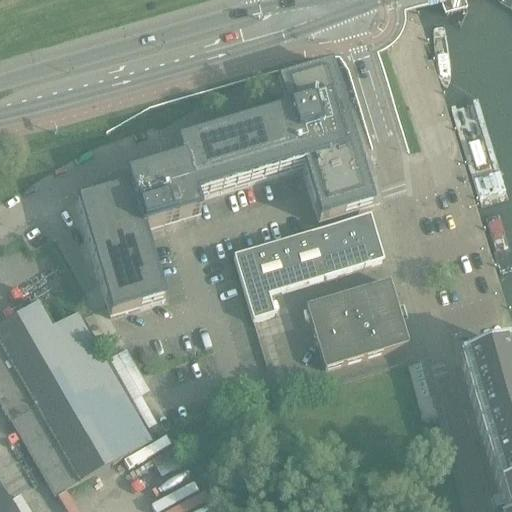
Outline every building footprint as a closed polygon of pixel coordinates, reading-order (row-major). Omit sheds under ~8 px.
[(128,191),(76,206),(90,255),(106,308),(110,321),(164,305),(143,236),(172,227),(183,224),(200,219),(195,203),(302,172),(318,227),(367,213),(372,211),(343,112),(341,105),(339,100),(334,80),(330,69),(276,86),(279,97),(285,117),(175,150),(180,166),(167,169),(156,173),(125,182),(128,191)] [(267,300),(383,266),(370,220),(233,260),(252,325),(272,319),(267,300)] [(408,349),(389,286),(306,311),(325,374),(408,349)] [(0,406),(55,501),(153,444),(79,317),(53,332),(40,307),(0,329),(0,406)] [(511,511),(511,358),(509,349),(459,364),(500,499),(491,501),(494,511),(496,511),(503,510),(503,511),(511,511)] [(0,511),(9,511),(0,496),(0,511)]
